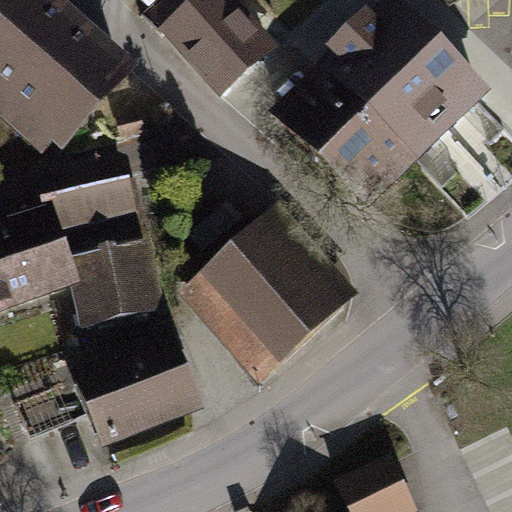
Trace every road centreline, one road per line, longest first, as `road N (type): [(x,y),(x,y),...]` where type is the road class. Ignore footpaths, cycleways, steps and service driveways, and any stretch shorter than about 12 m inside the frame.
road 1 (residential): [(86,0),(233,136),(415,326)]
road 2 (residential): [(90,511),(253,455),(415,326)]
road 3 (residential): [(415,326),(511,249)]
